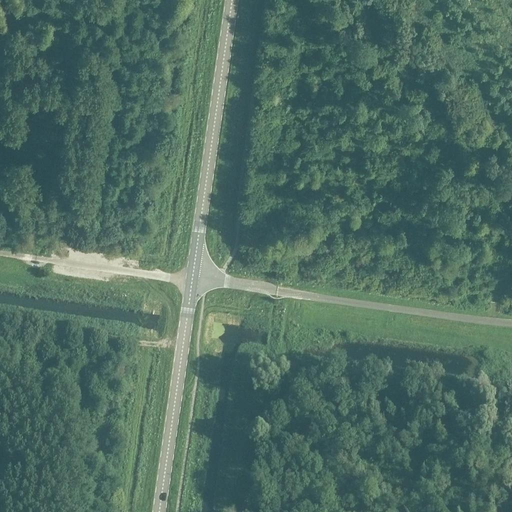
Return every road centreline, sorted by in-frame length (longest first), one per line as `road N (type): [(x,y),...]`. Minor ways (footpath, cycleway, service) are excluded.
road 1 (unclassified): [(190,280),(511,322)]
road 2 (secondary): [(190,280),(233,0)]
road 3 (secondary): [(156,511),(190,280)]
road 4 (unclassified): [(190,280),(41,259)]
